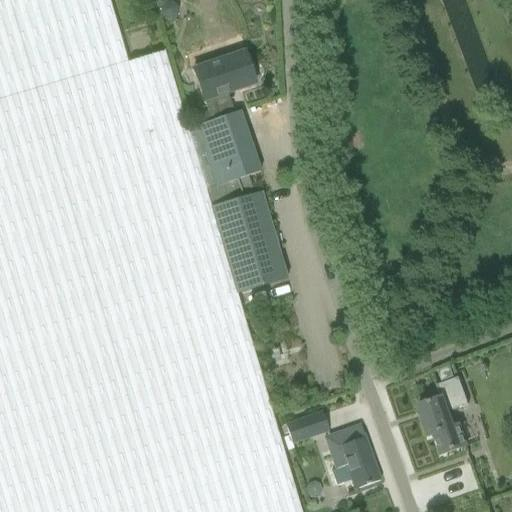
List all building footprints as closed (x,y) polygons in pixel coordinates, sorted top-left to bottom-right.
[(0,0),(0,511),(300,511),(237,295),(188,131),(165,54),(128,64),(109,0),(0,0)] [(158,15),(163,22),(171,22),(177,17),(178,9),(173,3),(164,2),(158,8),(158,15)] [(193,117),(197,128),(234,115),(227,94),(255,85),(244,54),(192,71),(202,102),(205,101),(208,112),(193,117)] [(239,113),(234,115),(197,128),(188,131),(237,295),(286,281),(260,195),(253,197),(248,182),(247,178),(260,174),(239,113)] [(436,387),(441,399),(417,407),(428,439),(434,437),(441,457),(466,448),(459,426),(453,428),(447,414),(469,406),(459,379),(436,387)] [(321,414),(303,420),(285,427),(291,446),(328,433),(321,414)] [(380,482),(360,426),(324,439),(336,472),(331,474),(336,489),(351,484),(353,492),(380,482)] [(314,483),(308,485),(305,490),(308,497),(314,500),(320,498),(322,492),(319,485),(314,483)]
